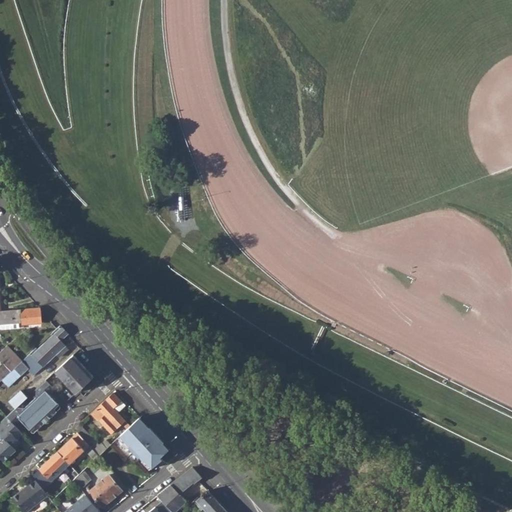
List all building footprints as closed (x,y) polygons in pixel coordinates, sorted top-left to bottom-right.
[(0,323),(21,322),(21,324),(40,322),(39,309),(20,310),(20,308),(0,310),(0,323)] [(10,370),(5,376),(10,382),(31,364),(37,370),(59,350),(62,352),(66,348),(59,340),(67,333),(60,325),(52,332),(54,335),(33,354),(31,352),(22,360),(10,370)] [(7,346),(0,352),(0,359),(10,370),(22,360),(7,346)] [(73,354),(55,370),(66,383),(69,380),(77,390),(93,376),(73,354)] [(0,380),(5,376),(10,370),(0,359),(0,380)] [(29,381),(36,388),(42,382),(40,379),(36,375),(29,381)] [(20,420),(29,430),(34,426),(37,429),(44,422),(41,419),(46,415),(49,418),(56,411),(54,407),(58,404),(48,394),(54,389),(45,379),(42,382),(36,388),(27,396),(16,406),(6,416),(9,419),(14,425),(20,420)] [(21,390),(9,400),(16,406),(27,396),(21,390)] [(125,405),(113,392),(90,413),(95,419),(96,418),(111,433),(125,420),(117,412),(125,405)] [(0,409),(6,416),(16,406),(9,400),(0,409)] [(0,433),(4,438),(0,441),(0,456),(4,461),(16,449),(13,446),(19,441),(16,438),(22,432),(14,425),(9,419),(6,416),(0,420),(0,433)] [(139,416),(120,435),(128,444),(127,445),(132,451),(136,447),(139,450),(136,452),(142,459),(143,458),(150,466),(161,458),(159,456),(169,448),(149,426),(139,416)] [(100,446),(99,445),(79,424),(74,429),(78,432),(98,455),(111,443),(107,439),(100,446)] [(58,451),(70,464),(85,450),(94,459),(98,455),(78,432),(58,451)] [(128,444),(120,435),(118,437),(126,447),(127,445),(128,444)] [(38,483),(43,489),(70,464),(58,451),(32,475),(35,479),(38,483)] [(142,459),(141,460),(148,468),(150,466),(143,458),(142,459)] [(68,469),(76,477),(79,474),(72,466),(68,469)] [(194,467),(171,485),(177,493),(185,489),(193,483),(195,484),(203,477),(194,467)] [(97,501),(102,506),(122,490),(109,475),(89,491),(84,485),(91,480),(83,470),(79,474),(76,477),(73,479),(85,494),(93,503),(97,501)] [(35,479),(29,484),(32,488),(38,483),(35,479)] [(29,484),(11,498),(22,511),(26,511),(48,495),(43,489),(38,483),(32,488),(29,484)] [(173,511),(185,501),(177,493),(171,485),(159,495),(163,500),(173,511)] [(206,511),(227,511),(208,490),(196,501),(206,511)] [(379,493),(368,511),(391,511),(396,502),(379,493)] [(85,494),(74,503),(80,511),(86,511),(90,509),(91,511),(94,511),(98,509),(93,503),(85,494)] [(4,496),(0,500),(6,506),(10,503),(4,496)] [(173,511),(163,500),(148,511),(173,511)] [(80,511),(74,503),(62,511),(80,511)]
